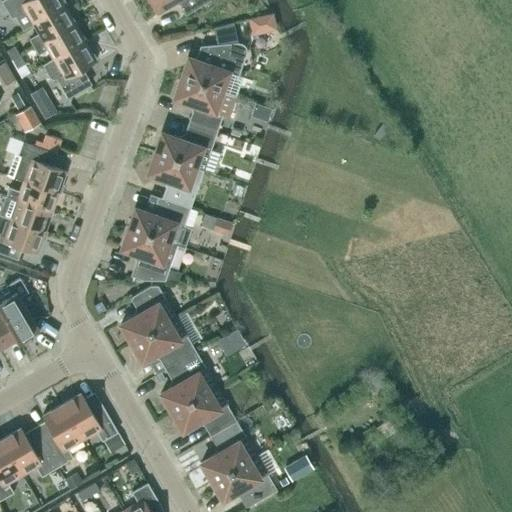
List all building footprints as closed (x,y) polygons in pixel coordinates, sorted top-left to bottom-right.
[(33,24),(64,5),(60,0),(2,0),(1,1),(11,18),(15,16),(22,30),(33,24)] [(151,0),(157,10),(174,0),(178,0),(187,14),(210,0),(151,0)] [(34,46),(74,23),(64,5),(33,24),(39,34),(30,39),(34,46)] [(217,44),(238,42),(234,22),(213,27),(217,44)] [(84,40),(74,23),(34,46),(38,53),(47,48),(53,58),(84,40)] [(96,60),(84,40),(53,58),(54,61),(44,67),(50,76),(52,78),(55,78),(67,98),(90,85),(81,69),(96,60)] [(6,50),(11,59),(19,55),(14,46),(6,50)] [(181,77),(221,91),(235,96),(242,76),(236,74),(244,53),(244,52),(244,51),(244,50),(243,49),(243,48),(242,47),(241,46),(240,46),(238,46),(203,49),(199,61),(188,57),(181,77)] [(19,55),(11,59),(21,77),(29,73),(19,55)] [(215,111),(221,91),(181,77),(173,97),(196,105),(190,123),(216,132),(223,113),(215,111)] [(55,111),(41,88),(31,94),(45,117),(55,111)] [(25,106),(17,92),(10,96),(18,109),(25,106)] [(28,128),(38,122),(29,106),(19,112),(28,128)] [(203,170),(216,132),(190,123),(184,140),(161,132),(154,153),(203,170)] [(24,181),(58,192),(65,170),(50,165),(54,153),(22,142),(18,154),(14,152),(7,175),(24,181)] [(203,170),(154,153),(147,173),(169,181),(163,198),(190,208),(203,170)] [(51,211),(58,192),(24,181),(20,191),(9,187),(6,195),(51,211)] [(0,214),(44,230),(51,211),(6,195),(0,210),(0,214)] [(128,228),(177,245),(185,248),(192,228),(184,225),(190,208),(163,198),(160,197),(154,214),(135,208),(128,228)] [(44,230),(0,214),(0,252),(17,259),(21,247),(36,252),(44,230)] [(232,222),(217,217),(212,231),(228,236),(232,222)] [(177,245),(128,228),(120,248),(139,255),(132,276),(143,280),(165,280),(177,245)] [(0,310),(16,338),(18,341),(38,329),(19,297),(28,292),(19,277),(6,286),(9,291),(0,296),(0,310)] [(131,343),(176,316),(158,285),(150,285),(131,296),(141,312),(120,324),(131,343)] [(0,347),(16,338),(0,310),(0,347)] [(172,365),(196,351),(176,316),(131,343),(142,361),(158,352),(165,353),(172,365)] [(237,328),(217,340),(226,355),(246,344),(237,328)] [(171,412),(216,386),(196,351),(172,365),(179,377),(177,383),(160,393),(171,412)] [(161,372),(154,376),(158,383),(165,379),(161,372)] [(236,420),(216,386),(171,412),(182,431),(203,418),(212,434),(236,420)] [(61,404),(81,439),(96,430),(102,440),(117,431),(100,402),(89,408),(81,393),(61,404)] [(67,447),(81,439),(61,404),(42,415),(51,430),(40,437),(57,466),(73,457),(67,447)] [(211,481),(256,455),(236,420),(212,434),(221,450),(200,462),(211,481)] [(20,428),(1,439),(21,474),(35,466),(41,476),(57,466),(40,437),(29,443),(20,428)] [(110,452),(124,443),(118,433),(104,441),(110,452)] [(7,482),(21,474),(1,439),(0,439),(0,499),(13,492),(7,482)] [(277,489),(256,455),(211,481),(222,500),(234,492),(241,494),(248,506),(277,489)] [(304,455),(283,466),(291,481),(307,472),(312,468),(304,455)] [(131,474),(139,469),(133,458),(125,463),(131,474)] [(76,472),(65,479),(71,489),(83,482),(76,472)] [(95,482),(86,487),(91,495),(100,490),(95,482)] [(123,510),(123,511),(158,511),(163,509),(147,482),(131,492),(137,502),(123,510)] [(91,495),(86,487),(77,492),(82,500),(91,495)]
